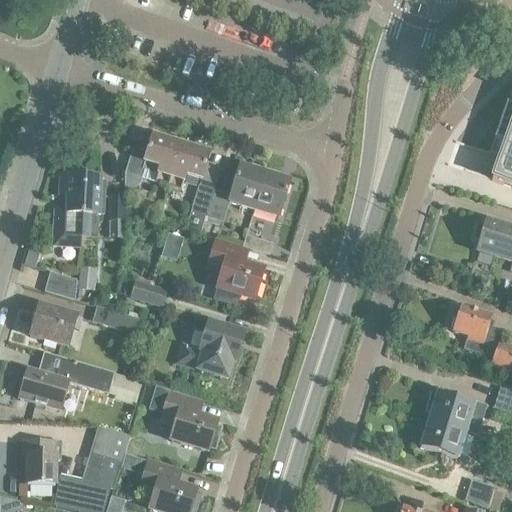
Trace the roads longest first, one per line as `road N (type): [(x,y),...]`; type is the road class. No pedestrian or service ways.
road 1 (residential): [(319,511),(438,138),(511,58)]
road 2 (residential): [(333,154),(229,511)]
road 3 (secondary): [(346,275),(391,167),(441,0)]
road 4 (residential): [(333,154),(56,69)]
road 5 (secondary): [(404,0),(378,74),(346,275)]
road 6 (secondary): [(274,511),(346,275)]
road 7 (residential): [(0,260),(56,69)]
